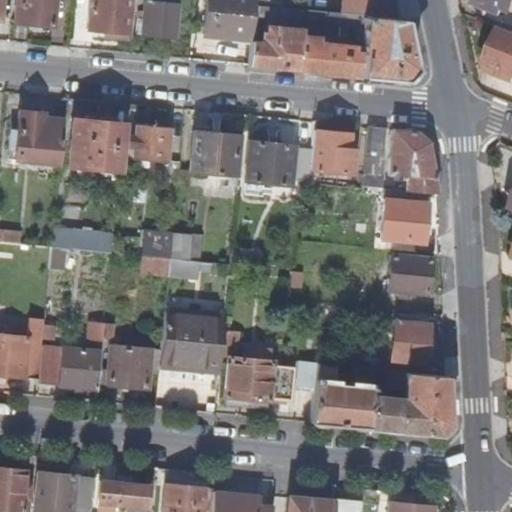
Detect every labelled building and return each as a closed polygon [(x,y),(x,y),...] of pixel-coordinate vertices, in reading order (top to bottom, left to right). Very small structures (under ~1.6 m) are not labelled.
[(55,0),(15,0),(14,22),(53,26),(55,0)] [(128,0),(87,0),(85,29),(125,33),(128,0)] [(133,0),(133,8),(138,9),(138,16),(141,16),(140,33),(172,37),(175,3),(146,0),(133,0)] [(207,0),(203,37),(250,41),(252,17),(254,6),(254,0),(207,0)] [(342,0),(342,14),(378,17),(379,0),(342,0)] [(511,13),(511,12),(511,0),(480,0),(489,4),(487,11),(500,16),(502,9),(511,13)] [(287,20),(287,9),(254,6),(252,17),(287,20)] [(248,65),(297,69),(307,11),(293,10),(291,33),(266,31),(265,43),(250,41),(248,65)] [(342,14),(307,11),(297,69),(402,80),(412,66),(402,19),(378,17),(342,14)] [(511,33),(499,28),(486,64),(502,70),(500,77),(511,81),(511,33)] [(58,165),(63,121),(42,119),(43,114),(18,112),(16,131),(10,131),(7,150),(14,151),(13,160),(58,165)] [(119,170),(123,124),(79,120),(78,136),(71,136),(69,166),(119,170)] [(171,129),(135,125),(134,136),(128,135),(126,150),(132,150),(131,162),(167,164),(171,129)] [(384,129),(366,127),(364,158),(382,159),(384,129)] [(209,129),(194,128),(189,172),(234,176),(238,136),(209,133),(209,129)] [(416,131),(391,130),(388,174),(403,174),(402,182),(407,182),(407,193),(437,193),(428,142),(416,131)] [(348,135),(314,132),(312,148),(310,171),(351,175),(353,149),(347,148),(348,135)] [(310,171),(312,148),(295,147),(296,145),(250,140),(246,181),(294,186),(295,183),(299,185),(308,185),(310,171)] [(383,175),(363,173),(362,189),(382,191),(383,175)] [(430,204),(395,199),(389,239),(424,243),(430,204)] [(189,236),(173,234),(170,259),(186,261),(189,236)] [(64,249),(50,248),(48,269),(62,270),(64,249)] [(262,254),(231,252),(229,266),(260,269),(262,254)] [(430,257),(376,252),(373,288),(383,289),(382,294),(396,295),(397,290),(428,293),(430,257)] [(169,270),(170,259),(143,257),(141,273),(169,275),(169,270)] [(186,261),(170,259),(169,270),(185,272),(186,261)] [(185,272),(169,270),(169,275),(166,301),(194,304),(197,273),(185,272)] [(301,276),(289,275),(288,289),(299,290),(301,276)] [(223,327),(224,316),(165,312),(161,351),(160,361),(183,363),(183,367),(219,370),(220,359),(223,327)] [(41,337),(43,321),(27,319),(25,338),(0,335),(0,376),(36,380),(40,343),(41,337)] [(428,323),(394,319),(390,359),(424,362),(428,323)] [(54,323),(43,321),(41,337),(52,339),(54,323)] [(102,325),(102,323),(88,322),(86,337),(101,338),(102,325)] [(112,326),(102,325),(101,338),(110,339),(112,326)] [(229,328),(223,327),(220,359),(228,359),(224,397),(269,401),(270,399),(290,401),(293,370),(269,367),(269,364),(265,363),(267,352),(243,349),(242,359),(235,359),(238,334),(229,333),(229,328)] [(36,380),(36,383),(96,389),(99,350),(40,343),(36,380)] [(149,374),(159,374),(160,361),(161,351),(113,346),(110,371),(104,371),(102,386),(148,390),(149,374)] [(353,355),(351,367),(374,369),(375,351),(362,349),(362,356),(353,355)] [(299,391),(313,392),(315,364),(301,364),(299,391)] [(313,392),(310,423),(371,429),(373,396),(375,369),(374,369),(351,367),(349,387),(335,387),(338,367),(315,364),(313,392)] [(373,396),(371,429),(437,435),(449,425),(446,375),(388,370),(387,389),(407,390),(406,399),(373,396)] [(0,510),(17,511),(19,511),(22,511),(24,498),(30,498),(31,486),(26,485),(27,471),(0,468),(0,510)] [(76,475),(39,472),(35,510),(57,511),(72,511),(73,504),(79,504),(80,496),(74,495),(76,475)] [(145,511),(148,485),(101,480),(98,508),(116,509),(116,505),(126,506),(125,511),(145,511)] [(167,485),(164,511),(204,511),(206,489),(167,485)] [(268,511),(259,511),(260,496),(214,491),(212,511),(268,511)] [(333,511),(334,499),(289,496),(287,511),(333,511)] [(334,499),(333,511),(360,511),(362,502),(334,499)] [(433,511),(434,505),(391,500),(389,511),(433,511)]
